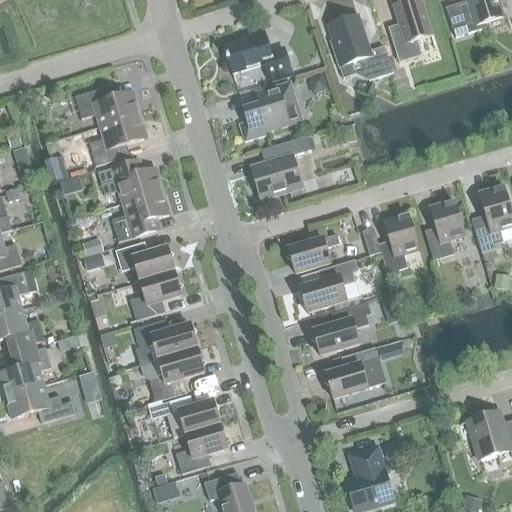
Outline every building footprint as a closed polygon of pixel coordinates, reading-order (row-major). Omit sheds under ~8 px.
[(431,38),(419,0),(393,8),(401,33),(389,37),(398,65),(421,58),(416,43),(431,38)] [(501,17),(495,0),(465,0),(467,4),(445,10),(455,40),(484,31),(482,23),(501,17)] [(369,54),(357,18),(327,28),(335,53),(333,53),(339,70),(361,62),(368,84),(392,75),(383,49),(369,54)] [(269,55),(263,33),(247,38),(249,42),(224,50),(232,76),(264,67),(269,84),(291,77),(283,51),(269,55)] [(313,97),(328,92),(323,77),(308,82),(313,97)] [(295,104),(289,86),(263,94),(267,105),(242,112),(246,124),(238,127),(244,145),(266,138),(265,135),(289,128),(283,108),(295,104)] [(96,118),(100,130),(139,118),(132,95),(111,101),(108,90),(74,100),(81,122),(96,118)] [(139,118),(100,130),(103,142),(88,146),(95,169),(129,159),(125,148),(146,142),(139,118)] [(10,151),(22,148),(18,136),(7,139),(10,151)] [(310,153),(306,139),(265,152),(269,165),(251,170),(261,202),(300,191),(291,159),(310,153)] [(25,151),(12,155),(14,159),(26,156),(25,151)] [(88,191),(85,177),(74,180),(68,157),(51,161),(57,184),(67,181),(70,196),(88,191)] [(123,207),(161,195),(155,172),(134,178),(131,166),(97,176),(101,188),(104,199),(119,195),(123,207)] [(511,229),(511,221),(503,190),(478,197),(486,224),(472,228),(481,256),(495,252),(493,247),(502,245),(499,233),(511,229)] [(8,206),(19,202),(16,192),(5,195),(8,206)] [(161,195),(123,207),(126,219),(111,223),(118,245),(151,236),(148,224),(168,218),(161,195)] [(0,237),(11,234),(7,220),(1,200),(0,199),(0,237)] [(464,239),(454,204),(429,212),(436,236),(425,239),(433,263),(453,257),(449,243),(464,239)] [(418,252),(408,218),(383,225),(390,250),(380,253),(388,281),(399,278),(398,273),(407,271),(403,257),(418,252)] [(380,256),(373,232),(361,235),(369,259),(380,256)] [(0,238),(0,274),(21,268),(15,248),(4,251),(0,238)] [(339,247),(336,238),(288,252),(295,277),(329,267),(325,251),(339,247)] [(103,254),(99,242),(82,246),(86,259),(103,254)] [(139,285),(173,275),(166,251),(142,258),(139,247),(115,254),(121,275),(135,271),(139,285)] [(100,257),(83,262),(86,274),(103,269),(100,257)] [(357,275),(354,263),(323,273),(326,284),(299,291),(307,316),(346,304),(341,289),(355,285),(352,276),(357,275)] [(0,294),(0,319),(21,313),(17,299),(29,296),(23,275),(0,281),(0,285),(3,294),(0,294)] [(181,299),(173,275),(139,285),(143,300),(130,304),(136,324),(159,317),(156,306),(181,299)] [(383,313),(396,309),(393,298),(380,302),(383,313)] [(370,318),(366,307),(336,316),(339,327),(312,334),(319,359),(359,347),(354,332),(368,328),(365,319),(370,318)] [(25,327),(21,313),(0,319),(0,343),(16,339),(19,351),(43,344),(37,324),(25,327)] [(139,369),(196,352),(189,327),(163,335),(159,325),(133,332),(139,353),(134,354),(139,369)] [(110,349),(124,345),(121,333),(106,337),(110,349)] [(77,339),(70,341),(73,352),(80,350),(77,339)] [(0,377),(0,383),(5,400),(43,389),(39,375),(51,371),(45,351),(21,358),(24,370),(0,377)] [(378,362),(375,351),(346,359),(349,370),(346,371),(325,377),(332,402),(367,392),(381,387),(376,372),(373,363),(378,362)] [(204,376),(196,352),(139,369),(142,379),(148,382),(155,406),(181,398),(177,384),(204,376)] [(93,375),(79,380),(82,389),(96,384),(93,375)] [(43,389),(5,400),(11,422),(37,415),(41,427),(74,417),(71,405),(61,408),(59,399),(47,403),(43,389)] [(185,438),(219,428),(212,404),(188,412),(184,401),(161,408),(164,419),(165,419),(172,441),(184,438),(185,438)] [(511,423),(502,426),(498,414),(467,424),(479,463),(509,454),(511,460),(511,459),(511,423)] [(226,452),(219,428),(185,438),(189,453),(175,457),(181,478),(205,470),(202,460),(226,452)] [(388,463),(405,458),(401,443),(384,448),(388,463)] [(382,473),(376,452),(350,459),(356,481),(345,484),(353,511),(366,511),(393,504),(384,473),(382,473)] [(241,488),(237,476),(203,486),(208,504),(218,501),(220,511),(252,511),(245,487),(241,488)] [(157,489),(167,486),(165,477),(155,479),(157,489)] [(181,482),(159,489),(163,505),(186,498),(181,482)] [(0,485),(0,511),(10,510),(2,485),(0,485)] [(465,511),(479,511),(482,503),(466,498),(462,511),(465,511)]
